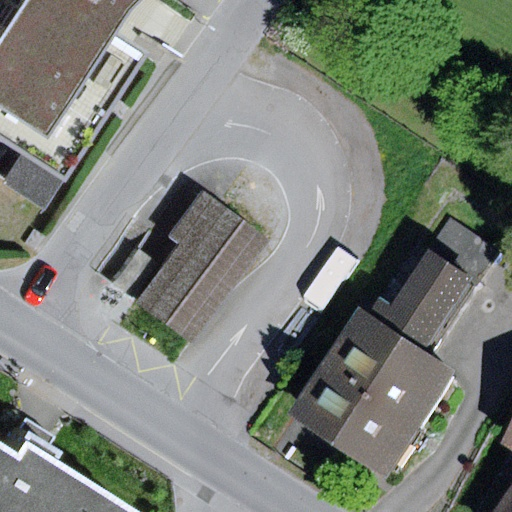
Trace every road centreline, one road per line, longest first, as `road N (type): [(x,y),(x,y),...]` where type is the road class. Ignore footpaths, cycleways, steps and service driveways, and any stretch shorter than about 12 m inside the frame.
road 1 (residential): [(262,0),(21,329)]
road 2 (tertiary): [(235,469),(21,329)]
